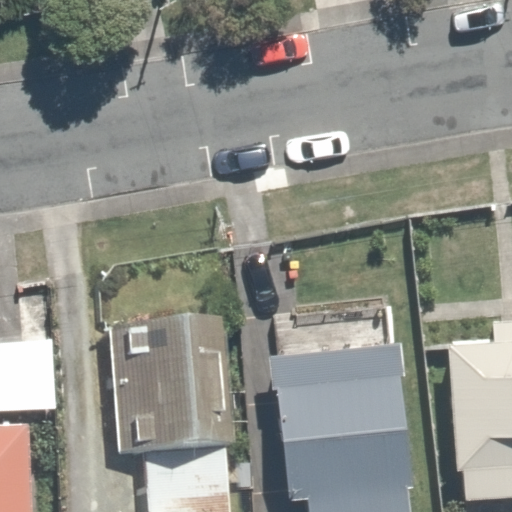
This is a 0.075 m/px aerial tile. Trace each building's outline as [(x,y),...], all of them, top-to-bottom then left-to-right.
[(189,288),(86,302),(107,454),(210,439),(189,288)] [(511,311),(436,315),(445,483),(511,479),(511,311)] [(400,511),(382,322),(263,333),(278,481),(299,479),(301,511),(400,511)] [(41,326),(0,329),(0,396),(10,396),(47,392),(41,326)] [(0,511),(19,511),(10,400),(0,400),(0,511)]
